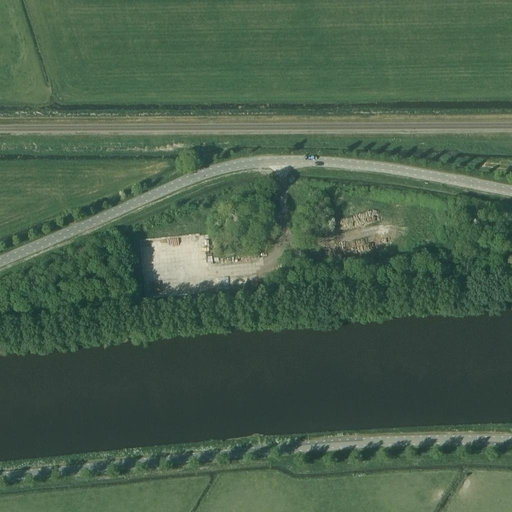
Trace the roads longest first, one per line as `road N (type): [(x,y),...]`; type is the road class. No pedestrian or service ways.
road 1 (tertiary): [(511,191),(385,167),(257,161),(200,174),(0,261)]
road 2 (tertiary): [(511,440),(323,443),(0,476)]
